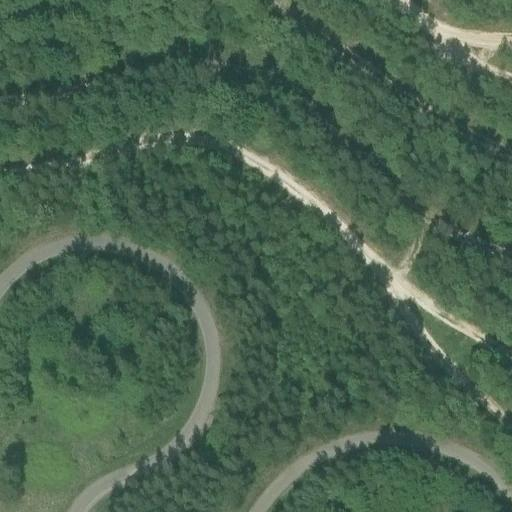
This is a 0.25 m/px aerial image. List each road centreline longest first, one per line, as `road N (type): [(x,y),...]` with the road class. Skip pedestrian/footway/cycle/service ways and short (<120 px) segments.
road 1 (track): [(0,169),(53,167),(159,140),(211,143),(260,162),(393,282),(453,327),(511,355)]
road 2 (track): [(0,91),(38,99),(199,58),(288,78),(425,205),(511,238)]
road 3 (track): [(511,147),(312,34),(279,0)]
road 4 (track): [(393,282),(439,363),(511,426)]
road 5 (track): [(511,89),(428,33),(402,0)]
road 6 (track): [(511,43),(428,33),(385,0)]
